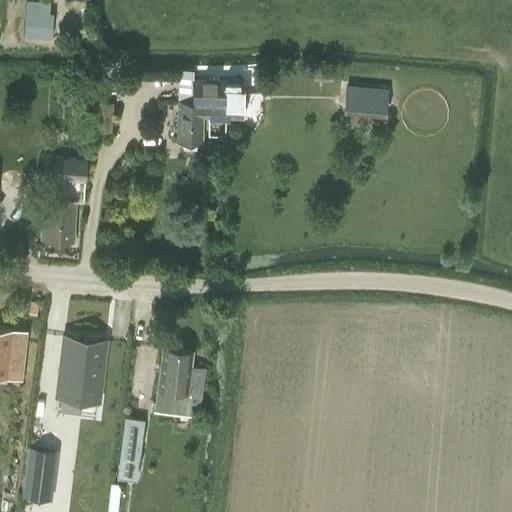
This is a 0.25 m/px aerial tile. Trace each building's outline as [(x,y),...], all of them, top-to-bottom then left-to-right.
[(31,0),(30,34),(51,35),(52,1),(31,0)] [(332,67),(315,66),(315,79),(332,79),(332,67)] [(178,140),(182,148),(194,148),(197,141),(201,141),(201,115),(241,116),(240,79),(191,79),(191,71),(176,71),(177,101),(176,140),(178,140)] [(388,86),(346,84),(345,101),(388,106),(388,86)] [(110,130),(112,101),(95,99),(93,129),(110,130)] [(82,200),(84,157),(44,154),(43,177),(45,178),(45,196),(42,196),(40,239),(72,241),(75,199),(82,200)] [(0,375),(5,376),(7,356),(23,358),(25,341),(9,340),(10,327),(0,326),(0,375)] [(67,331),(59,397),(99,401),(107,336),(67,331)] [(156,387),(154,411),(197,416),(200,391),(187,389),(192,349),(161,346),(156,387)] [(137,459),(142,418),(126,416),(121,456),(137,459)] [(53,446),(29,444),(22,494),(47,497),(53,446)]
